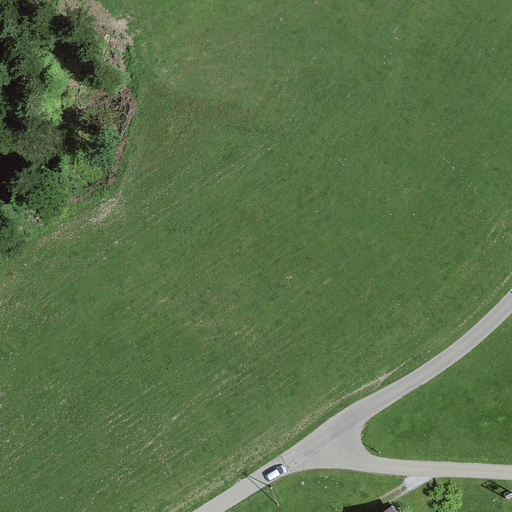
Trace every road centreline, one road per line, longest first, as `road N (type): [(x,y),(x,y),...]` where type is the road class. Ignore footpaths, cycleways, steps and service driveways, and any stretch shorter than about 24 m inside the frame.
road 1 (unclassified): [(511,297),(476,335),(308,444)]
road 2 (unclassified): [(308,444),(369,463),(511,472)]
road 3 (unclassified): [(308,444),(201,511)]
